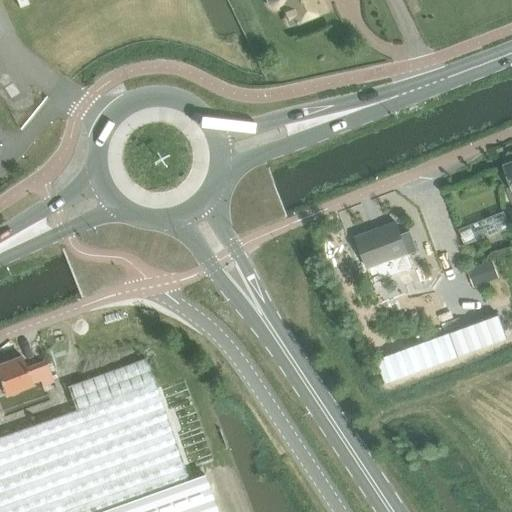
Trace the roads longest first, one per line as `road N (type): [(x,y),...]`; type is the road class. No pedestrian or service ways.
road 1 (unclassified): [(154,286),(235,350),(342,511)]
road 2 (secondary): [(385,511),(247,298)]
road 3 (secondary): [(330,117),(511,51)]
road 4 (secondary): [(217,134),(181,99),(132,101),(100,135),(99,177)]
road 5 (residential): [(0,338),(154,286)]
road 6 (tertiary): [(1,248),(65,232),(118,206)]
road 7 (secondary): [(221,167),(289,147),(330,117)]
road 8 (tertiary): [(99,177),(1,248)]
